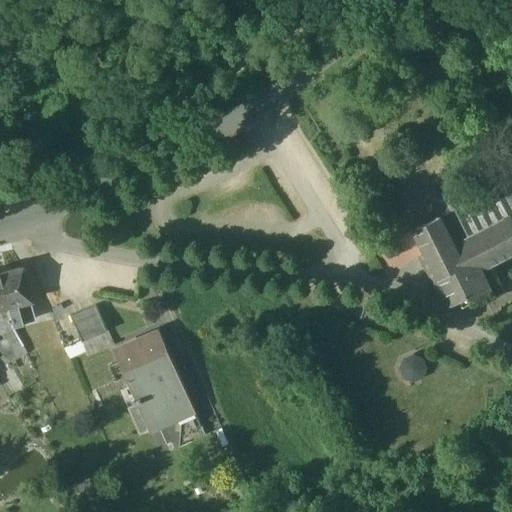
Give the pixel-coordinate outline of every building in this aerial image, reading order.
[(109,74),(98,54),(88,60),(99,80),(109,74)] [(511,207),(496,178),(435,210),(440,219),(414,233),(428,261),(434,272),(453,307),(470,298),(473,304),(494,294),(489,286),(483,273),(496,266),(511,257),(511,207)] [(434,272),(428,261),(423,261),(428,272),(434,272)] [(19,266),(0,270),(0,283),(6,305),(20,301),(29,299),(19,266)] [(496,266),(483,273),(489,286),(498,278),(496,266)] [(20,301),(6,305),(12,325),(26,321),(20,301)] [(99,303),(74,313),(85,339),(111,329),(99,303)] [(6,305),(0,305),(0,330),(2,330),(13,328),(12,325),(6,305)] [(26,321),(12,325),(13,328),(23,345),(31,341),(26,321)] [(46,322),(33,326),(38,347),(51,343),(46,322)] [(13,328),(2,330),(6,337),(17,357),(27,352),(23,345),(13,328)] [(175,360),(161,330),(119,348),(154,428),(198,409),(176,360),(175,360)] [(17,357),(6,337),(0,339),(0,351),(6,362),(17,357)] [(413,350),(403,367),(421,378),(431,361),(413,350)]
